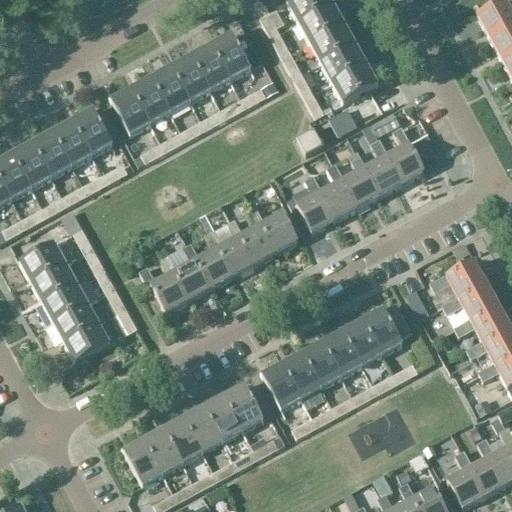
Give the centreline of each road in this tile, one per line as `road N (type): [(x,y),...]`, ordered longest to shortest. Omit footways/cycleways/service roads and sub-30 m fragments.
road 1 (residential): [(45,435),(495,190)]
road 2 (residential): [(495,190),(397,0)]
road 3 (residential): [(39,75),(180,0)]
